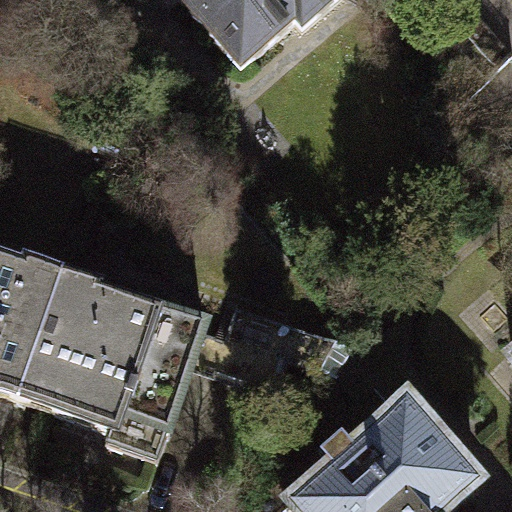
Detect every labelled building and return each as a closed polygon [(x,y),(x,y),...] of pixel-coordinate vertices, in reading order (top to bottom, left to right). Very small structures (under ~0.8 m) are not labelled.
[(177,0),(177,1),(199,26),(200,25),(242,74),(296,27),(304,36),(344,0),(177,0)] [(0,403),(21,410),(63,285),(28,273),(27,278),(0,268),(0,403)] [(63,285),(21,410),(111,440),(107,453),(158,470),(168,441),(169,441),(191,375),(195,365),(196,366),(205,339),(204,338),(205,333),(153,315),(151,320),(96,301),(97,296),(63,285)] [(288,364),(307,371),(315,355),(287,345),(292,331),(236,312),(225,345),(217,368),(273,387),(282,362),(288,364)] [(275,403),(288,364),(282,362),(273,387),(217,368),(225,345),(205,339),(196,366),(195,365),(191,375),(275,403)] [(353,353),(329,344),(313,373),(337,382),(353,353)] [(453,511),(479,490),(408,408),(355,454),(343,439),(321,458),(333,473),(291,509),(293,511),(294,511),(303,504),(309,511),(453,511)]
